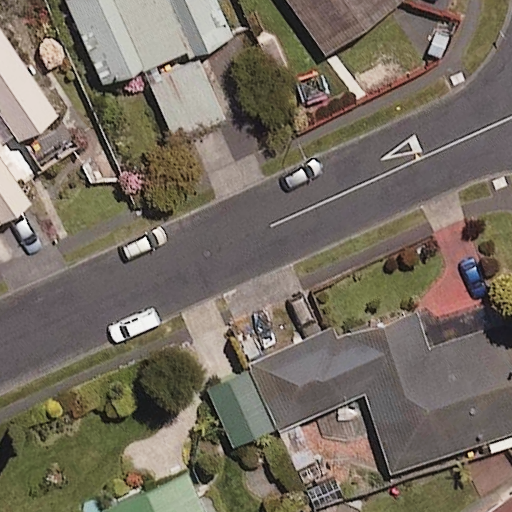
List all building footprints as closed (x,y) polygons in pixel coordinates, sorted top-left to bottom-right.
[(235,37),(218,0),(67,0),(106,85),(143,69),(175,139),(228,115),(200,53),(235,37)] [(291,0),(321,43),(384,0),(291,0)] [(17,183),(40,169),(24,143),(59,121),(0,28),(0,225),(31,206),(17,183)] [(246,353),(269,420),(365,387),(389,461),(511,419),(511,341),(496,292),(434,313),(427,293),(246,353)] [(269,420),(246,353),(204,367),(226,434),(269,420)] [(316,455),(326,450),(313,421),(303,426),(301,419),(278,429),(299,478),(321,468),(316,455)] [(221,511),(206,479),(193,486),(181,460),(82,505),(84,511),(221,511)] [(511,511),(511,480),(467,511),(511,511)]
